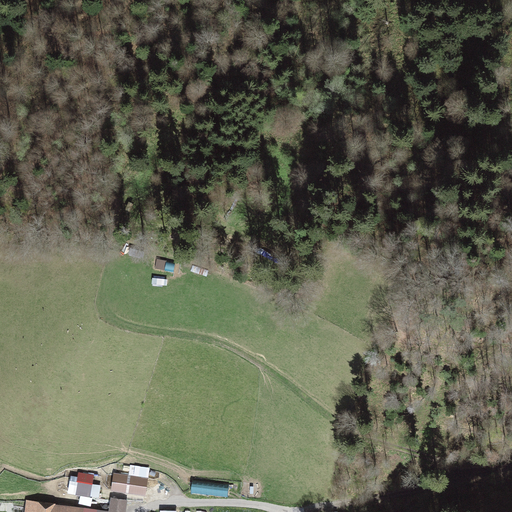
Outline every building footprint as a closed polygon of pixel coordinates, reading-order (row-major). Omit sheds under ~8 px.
[(74,494),(90,497),(94,475),(78,472),(77,478),(71,477),(69,492),(74,493),(74,494)] [(148,478),(113,472),(110,491),(146,496),(148,478)] [(191,493),(228,497),(229,484),(192,480),(191,493)] [(62,496),(71,500),(73,495),(64,491),(62,496)] [(24,511),(125,511),(127,500),(110,497),(109,511),(26,500),(24,511)]
